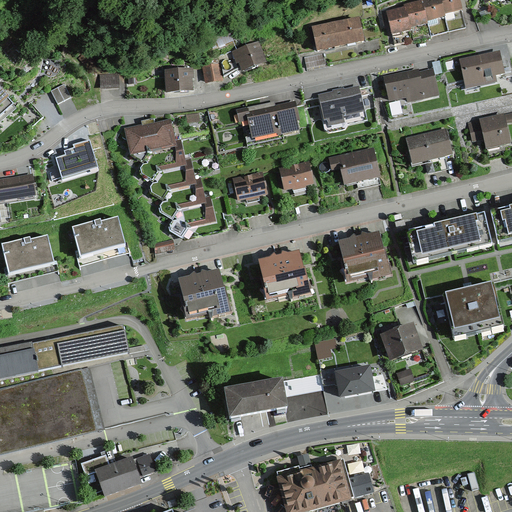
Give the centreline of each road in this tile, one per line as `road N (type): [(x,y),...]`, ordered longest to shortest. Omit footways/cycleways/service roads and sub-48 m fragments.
road 1 (residential): [(511,32),(210,99),(108,107),(0,163)]
road 2 (residential): [(146,269),(511,182)]
road 3 (tertiary): [(217,464),(303,434),(376,422),(465,422)]
road 4 (residential): [(0,304),(146,269)]
road 5 (tertiary): [(103,511),(217,464)]
